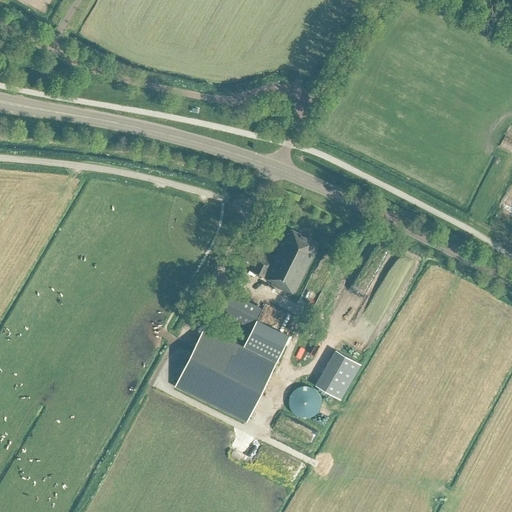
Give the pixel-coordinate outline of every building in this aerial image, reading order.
[(286,237),(285,239),(283,243),(282,243),(272,262),(259,255),(251,271),(272,281),(271,283),(294,294),(319,242),(292,229),(288,238),(286,237)] [(252,327),(262,307),(230,292),(221,311),(252,327)] [(276,362),(289,335),(257,319),(244,345),(276,362)] [(246,420),(261,392),(275,364),(204,328),(176,385),(246,420)] [(305,386),(299,387),(293,390),(290,395),(288,401),(289,407),(293,412),(298,415),(305,416),(311,414),(315,410),(318,404),(318,398),(315,392),(311,388),(305,386)]
